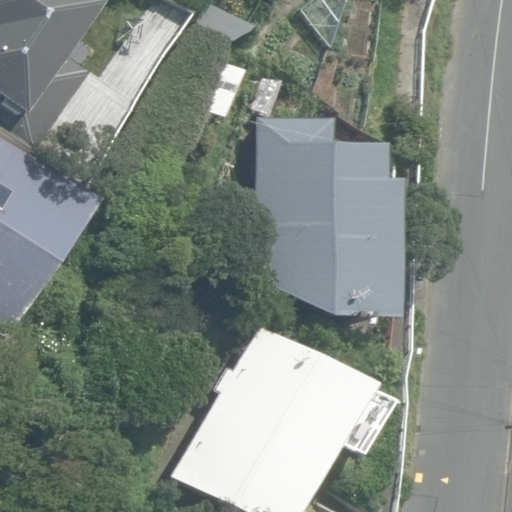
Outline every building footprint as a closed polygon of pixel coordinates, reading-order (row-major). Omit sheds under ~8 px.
[(0,0),(0,135),(25,152),(66,91),(58,85),(70,66),(55,56),(89,6),(80,0),(0,0)] [(184,105),(217,119),(236,73),(204,59),(184,105)] [(243,111),(264,119),(276,87),(255,79),(243,111)] [(306,325),(373,327),(377,186),(364,185),(365,149),(319,148),(320,122),(248,120),(243,283),(306,325)] [(0,331),(86,202),(0,144),(0,331)] [(162,476),(224,511),(281,511),(318,444),(320,445),(341,457),(369,407),(348,395),(350,391),(245,330),(221,372),(216,369),(203,392),(208,395),(162,476)] [(302,511),(327,511),(306,499),(302,511)]
